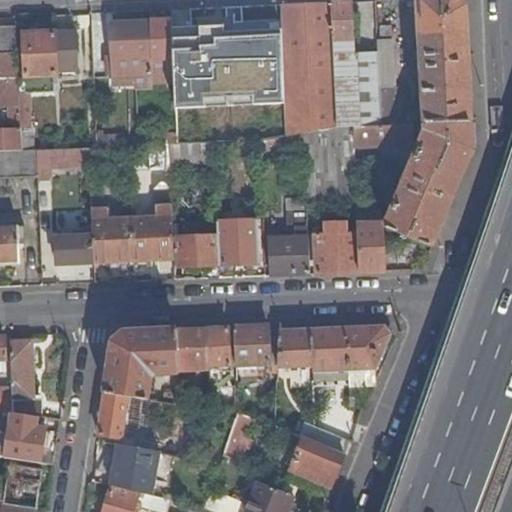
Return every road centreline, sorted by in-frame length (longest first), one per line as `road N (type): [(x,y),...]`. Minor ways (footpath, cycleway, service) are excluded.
road 1 (residential): [(100,304),(435,292)]
road 2 (primary): [(496,0),(509,289)]
road 3 (residential): [(343,511),(435,292)]
road 4 (residential): [(100,304),(68,511)]
road 5 (motorway): [(511,320),(439,511)]
